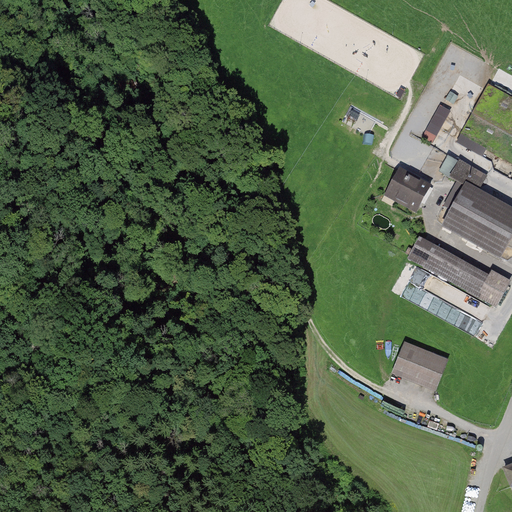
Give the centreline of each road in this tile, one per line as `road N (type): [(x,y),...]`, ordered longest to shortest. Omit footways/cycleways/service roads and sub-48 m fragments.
road 1 (track): [(497,441),(368,382),(323,320),(301,224),(224,34)]
road 2 (track): [(69,511),(64,417),(27,297),(0,280)]
